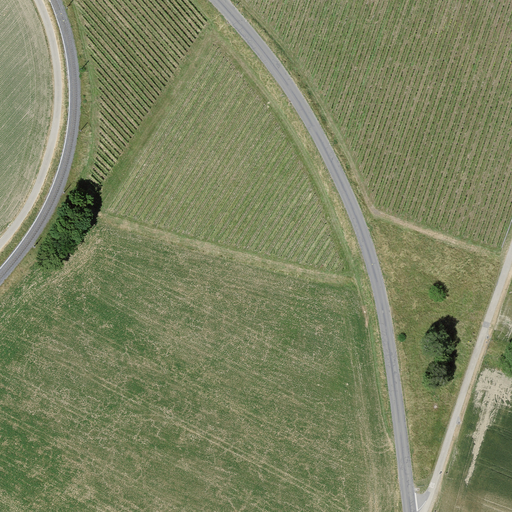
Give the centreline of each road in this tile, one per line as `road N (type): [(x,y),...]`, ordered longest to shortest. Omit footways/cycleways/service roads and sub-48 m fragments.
road 1 (tertiary): [(216,0),(329,147),(371,240),(411,511)]
road 2 (residential): [(511,253),(416,511)]
road 3 (track): [(0,243),(34,193),(55,127),(56,61),(38,0)]
